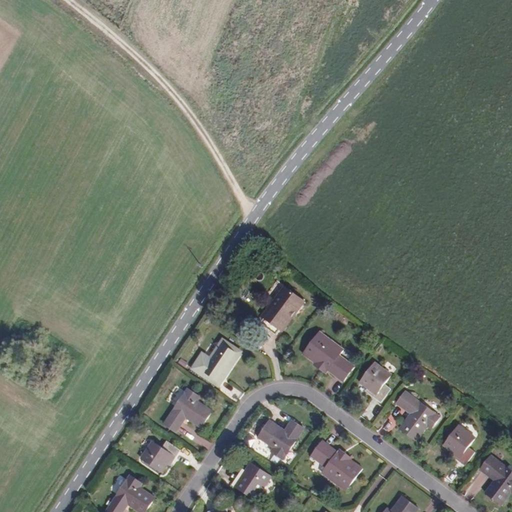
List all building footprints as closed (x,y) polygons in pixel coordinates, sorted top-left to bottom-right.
[(274,332),(278,327),(293,308),(295,310),(304,300),(283,284),(261,315),(263,317),(260,322),(274,332)] [(293,308),(278,327),(281,329),(295,310),(293,308)] [(342,348),(318,329),(302,351),(315,360),(313,363),(324,371),(326,368),(342,380),(353,365),(348,360),(347,361),(338,354),(342,348)] [(239,349),(222,338),(202,370),(219,382),(239,349)] [(390,374),(374,361),(358,381),(366,387),(365,390),(379,401),(389,388),(383,384),(390,374)] [(199,395),(187,386),(163,422),(176,430),(186,416),(201,426),(212,410),(196,399),(199,395)] [(439,417),(438,416),(415,399),(404,391),(395,402),(409,413),(398,428),(414,440),(425,426),(430,429),(439,417)] [(415,399),(438,416),(441,412),(441,409),(422,394),(419,394),(415,399)] [(285,429),(269,419),(258,435),(274,446),(270,451),(284,460),(305,428),(292,419),(285,429)] [(475,438),(458,425),(443,445),(451,451),(449,454),(464,465),(473,452),(467,448),(475,438)] [(162,445),(152,439),(141,456),(162,471),(167,463),(170,464),(180,449),(166,439),(162,445)] [(337,451),(322,440),(310,455),(315,459),(317,459),(326,466),(321,473),(344,490),(361,468),(350,459),(352,457),(340,448),(337,451)] [(511,472),(490,456),(481,467),(494,478),(483,493),(499,505),(511,491),(511,472)] [(245,470),(243,468),(234,483),(257,498),(272,475),(251,461),(245,470)] [(142,482),(130,474),(107,509),(110,511),(122,511),(129,503),(142,511),(145,511),(155,497),(139,486),(142,482)] [(416,511),(419,509),(402,497),(391,511),(388,508),(384,511),(416,511)] [(231,511),(228,511),(226,502),(208,506),(209,511),(231,511)]
